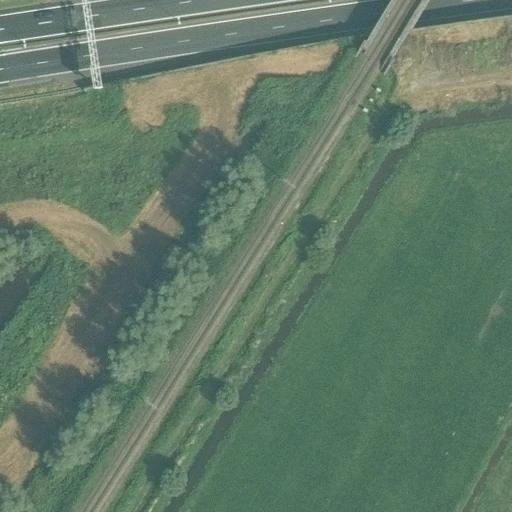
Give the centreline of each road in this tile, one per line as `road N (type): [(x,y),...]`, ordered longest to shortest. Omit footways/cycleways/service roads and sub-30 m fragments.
road 1 (trunk): [(0,69),(493,0)]
road 2 (track): [(0,236),(84,233),(107,256),(111,274),(9,442)]
road 3 (trunk): [(216,0),(0,32)]
